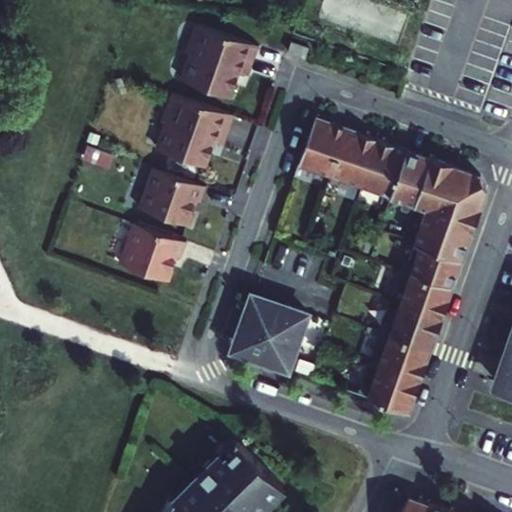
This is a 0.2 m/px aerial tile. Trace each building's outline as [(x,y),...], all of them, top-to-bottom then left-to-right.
[(190,16),(180,45),(185,47),(195,18),(190,16)] [(250,39),(195,18),(185,47),(188,48),(178,73),(224,90),(233,66),(239,68),(250,39)] [(282,35),(279,46),(302,54),(305,43),(282,35)] [(250,39),(239,68),(242,69),(253,40),(250,39)] [(188,48),(185,47),(175,72),(178,73),(188,48)] [(164,85),(154,113),(159,115),(169,87),(164,85)] [(152,141),(198,158),(207,134),(213,136),(224,107),(169,87),(159,115),(162,116),(152,141)] [(224,107),(213,136),(216,137),(227,108),(224,107)] [(291,158),(322,169),(353,180),(384,190),(419,203),(402,252),(408,254),(404,264),(396,261),(387,283),(397,286),(393,295),(390,305),(380,302),(373,323),(365,345),(375,348),(372,357),(368,367),(359,364),(351,385),(402,403),(413,372),(424,340),(435,310),(446,278),(479,181),(473,168),(400,143),(370,132),(339,122),(307,111),(291,158)] [(159,115),(149,140),(152,141),(162,116),(159,115)] [(199,179),(146,159),(139,179),(143,181),(136,201),(179,217),(188,193),(193,194),(199,179)] [(143,181),(139,179),(131,199),(136,201),(143,181)] [(116,257),(160,273),(169,249),(174,250),(180,235),(127,215),(119,235),(124,237),(116,257)] [(124,237),(119,235),(112,255),(116,257),(124,237)] [(246,288),(230,333),(236,346),(281,361),(300,307),(246,288)] [(511,310),(509,318),(511,319),(503,342),(510,344),(507,354),(500,351),(491,376),(511,383),(511,310)] [(293,352),(289,364),(305,369),(309,358),(293,352)] [(228,431),(214,445),(218,449),(221,452),(235,438),(228,431)] [(278,481),(235,438),(221,452),(218,449),(209,457),(208,457),(171,494),(172,496),(163,511),(246,511),(254,505),(250,501),(258,492),(262,496),(278,481)] [(171,494),(163,490),(152,511),(163,511),(172,496),(171,494)] [(431,499),(403,490),(391,511),(471,511),(432,498),(431,499)] [(258,492),(250,501),(254,505),(262,496),(258,492)]
